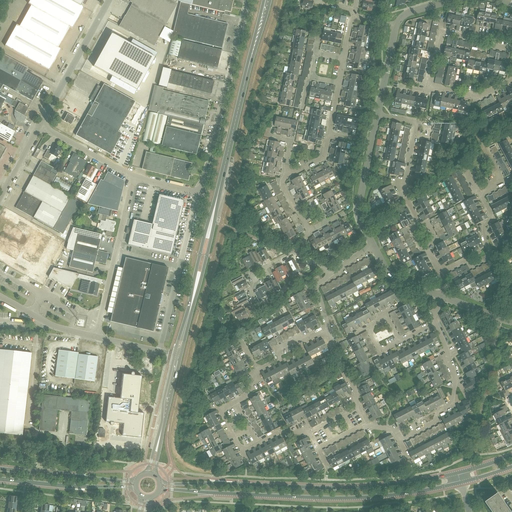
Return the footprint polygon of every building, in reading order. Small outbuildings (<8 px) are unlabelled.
[(30,0),(28,4),(32,6),(51,16),(59,0),(30,0)] [(59,0),(51,16),(69,26),(73,28),(84,7),(81,6),(70,0),(59,0)] [(154,46),(167,23),(178,4),(170,0),(130,0),(130,2),(132,3),(119,27),(154,46)] [(192,0),(191,5),(224,13),(225,11),(230,13),(233,1),(230,0),(192,0)] [(312,0),(304,0),(302,9),(312,11),(314,2),(312,1),(312,0)] [(376,3),(377,0),(365,0),(366,1),(364,1),(362,10),(372,12),(374,3),(376,3)] [(222,48),(228,24),(188,14),(190,5),(190,4),(180,2),(172,36),(222,48)] [(20,27),(39,37),(51,16),(32,6),(20,27)] [(482,27),(483,22),(485,13),(479,12),(477,21),(481,22),(480,26),(482,27)] [(465,32),(466,28),(468,19),(468,16),(469,15),(466,14),(465,18),(462,17),(460,26),(463,27),(463,31),(465,32)] [(493,24),(492,29),(495,29),(497,20),(498,16),(491,14),(489,23),(493,24)] [(454,25),(455,16),(449,15),(448,19),(446,19),(446,20),(445,24),(447,24),(451,25),(451,26),(450,25),(449,26),(448,28),(453,29),(454,25)] [(51,16),(39,37),(58,47),(69,26),(51,16)] [(459,31),(460,26),(462,17),(455,16),(454,25),(457,26),(456,30),(459,31)] [(474,34),(476,28),(473,27),(474,20),(468,19),(466,28),(470,28),(469,33),(474,34)] [(501,35),(501,30),(503,21),(497,20),(495,29),(499,30),(498,34),(501,35)] [(420,21),(420,23),(419,22),(418,29),(427,31),(429,24),(423,23),(423,22),(423,21),(421,21),(420,21)] [(39,37),(20,27),(17,25),(5,46),(27,58),(39,37)] [(427,31),(418,29),(415,28),(414,34),(417,35),(426,37),(427,31)] [(323,35),(322,40),(329,42),(330,33),(331,30),(325,29),(324,31),(323,35)] [(297,30),(296,36),(305,38),(306,32),(297,30)] [(358,36),(367,38),(368,33),(355,30),(354,32),(359,33),(358,36)] [(337,34),(330,33),(329,42),(335,43),(337,34)] [(118,80),(137,90),(155,58),(136,48),(139,43),(132,39),(130,44),(112,34),(93,66),(112,77),(109,81),(116,85),(118,80)] [(343,35),(337,34),(335,43),(341,44),(343,35)] [(417,35),(416,41),(425,43),(425,40),(435,42),(436,39),(426,37),(417,35)] [(292,42),(295,42),(304,44),(305,38),(296,36),(293,36),(293,38),(292,42)] [(61,49),(58,47),(39,37),(27,58),(49,70),(61,49)] [(171,40),(168,55),(178,57),(181,42),(171,40)] [(182,41),(181,46),(178,59),(217,68),(222,50),(182,41)] [(358,47),(365,49),(366,43),(352,41),(352,43),(356,44),(355,47),(358,47)] [(423,50),(425,43),(416,41),(414,48),(423,50)] [(293,49),(294,49),(302,51),(304,44),(295,42),(293,49)] [(456,46),(453,45),(452,49),(450,58),(456,59),(458,50),(455,49),(455,48),(456,48),(456,46)] [(450,58),(452,49),(446,47),(444,56),(450,58)] [(409,54),(418,56),(420,50),(410,48),(409,54)] [(294,49),(293,55),(302,57),(303,51),(302,51),(294,49)] [(458,50),(456,59),(463,60),(464,51),(458,50)] [(469,60),(470,57),(471,53),(464,51),(463,60),(469,62),(469,60)] [(356,58),(364,60),(366,54),(352,52),(352,54),(356,55),(356,58)] [(486,73),(487,69),(488,64),(484,63),(485,60),(487,53),(484,52),(482,59),(481,63),(480,72),(486,73)] [(0,55),(0,69),(38,91),(43,81),(26,71),(28,68),(1,53),(0,55)] [(493,70),(499,71),(501,62),(498,62),(499,58),(496,57),(495,61),(493,70)] [(469,62),(467,69),(473,70),(475,61),(469,60),(469,62)] [(489,60),(488,64),(487,69),(493,70),(495,61),(489,60)] [(416,69),(417,62),(408,61),(407,67),(416,69)] [(473,70),(480,72),(481,63),(475,61),(473,70)] [(292,62),(290,68),(299,70),(301,63),(292,62)] [(362,70),(363,65),(350,62),(349,65),(354,66),(354,69),(362,70)] [(508,64),(501,62),(499,71),(506,73),(508,64)] [(416,69),(407,67),(405,73),(414,75),(416,69)] [(449,67),(447,73),(456,75),(458,68),(449,67)] [(298,76),(299,70),(290,68),(289,74),(296,75),(296,76),(298,76)] [(32,101),(38,91),(0,69),(0,90),(3,85),(32,101)] [(171,71),(168,81),(168,83),(192,89),(211,93),(214,81),(171,71)] [(287,73),(286,80),(294,82),(296,76),(296,75),(289,74),(287,73)] [(405,73),(404,79),(413,81),(414,78),(424,80),(425,77),(418,76),(414,75),(405,73)] [(445,85),(454,87),(455,81),(446,79),(445,85)] [(286,80),(284,86),(293,88),(294,82),(286,80)] [(135,101),(131,99),(104,84),(101,90),(97,87),(90,99),(94,102),(125,119),(126,119),(131,122),(140,106),(135,102),(135,101)] [(315,98),(318,84),(315,84),(314,89),(311,88),(310,97),(315,98)] [(166,127),(201,135),(204,124),(205,125),(206,120),(205,120),(209,102),(163,90),(163,88),(154,86),(148,111),(157,113),(169,116),(166,127)] [(326,100),(328,87),(326,86),(325,91),(322,90),(320,99),(326,100)] [(348,96),(357,98),(358,92),(344,89),(344,92),(349,93),(348,96)] [(398,89),(395,103),(394,105),(401,106),(401,104),(403,95),(400,94),(400,90),(398,89)] [(404,91),(403,95),(401,104),(408,105),(409,96),(406,95),(407,91),(404,91)] [(410,92),(409,96),(408,105),(414,107),(416,98),(412,97),(413,92),(410,92)] [(433,108),(434,105),(440,107),(442,98),(438,97),(439,92),(437,92),(434,104),(431,104),(430,108),(433,108)] [(1,93),(0,93),(0,96),(5,100),(4,102),(11,105),(14,101),(14,100),(7,97),(4,95),(2,94),(1,93)] [(443,93),(442,98),(440,107),(446,108),(448,99),(445,98),(446,94),(443,93)] [(511,104),(511,98),(510,95),(507,97),(504,93),(502,94),(504,98),(509,106),(511,104)] [(452,95),(449,94),(448,99),(446,108),(453,109),(454,100),(451,99),(452,95)] [(423,95),(422,99),(420,108),(426,109),(428,100),(424,99),(425,95),(423,95)] [(455,96),(454,100),(453,109),(452,112),(458,113),(459,110),(460,101),(457,101),(458,96),(455,96)] [(503,109),(504,111),(507,110),(506,108),(509,106),(504,98),(501,100),(499,96),(497,97),(500,103),(503,109)] [(459,110),(465,112),(467,103),(463,102),(464,98),(461,97),(460,101),(459,110)] [(289,107),(291,100),(282,98),(281,105),(289,107)] [(11,105),(16,108),(15,111),(14,116),(15,119),(16,120),(17,121),(19,122),(21,122),(23,122),(24,122),(24,121),(25,120),(27,117),(24,116),(28,108),(14,100),(14,101),(11,105)] [(342,102),(347,103),(346,106),(354,108),(356,103),(342,100),(342,102)] [(118,132),(125,119),(94,102),(87,114),(80,127),(78,126),(76,130),(78,131),(76,135),(110,155),(122,134),(118,132)] [(499,114),(504,111),(503,109),(500,103),(494,106),(499,114)] [(493,117),(499,114),(494,106),(489,109),(493,117)] [(312,115),(326,118),(327,115),(321,114),(322,111),(313,109),(312,115)] [(487,120),(493,117),(489,109),(483,112),(487,120)] [(201,135),(166,127),(163,138),(162,138),(167,117),(149,112),(142,142),(160,146),(161,140),(163,140),(161,146),(196,155),(201,135)] [(67,114),(65,118),(63,121),(71,125),(73,121),(75,122),(76,120),(79,122),(80,119),(77,118),(76,119),(67,114)] [(343,117),(340,130),(342,131),(343,126),(346,127),(348,118),(343,117)] [(282,118),(279,132),(281,133),(282,128),(285,128),(287,120),(282,118)] [(353,133),(354,128),(357,129),(359,120),(353,119),(350,133),(353,133)] [(325,126),(319,125),(320,122),(311,120),(310,125),(324,128),(325,126)] [(293,121),(290,134),(292,135),(293,130),(296,131),(298,122),(293,121)] [(0,136),(9,142),(15,132),(13,131),(1,124),(1,123),(0,122),(0,136)] [(391,129),(400,131),(402,124),(393,123),(391,129)] [(444,129),(444,130),(453,132),(456,132),(457,126),(454,126),(455,126),(445,124),(445,125),(445,127),(444,129)] [(399,137),(400,131),(391,129),(390,135),(399,137)] [(322,139),(322,136),(317,135),(318,132),(309,131),(306,130),(305,135),(308,136),(322,139)] [(322,139),(308,136),(305,135),(304,141),(316,143),(316,140),(321,141),(322,139)] [(398,143),(399,137),(390,135),(389,141),(398,143)] [(442,142),(442,143),(451,145),(453,145),(454,138),(452,138),(443,136),(442,140),(442,142)] [(284,147),(279,146),(280,143),(271,141),(268,140),(267,146),(270,146),(284,149),(284,147)] [(502,150),(510,146),(507,140),(499,144),(502,150)] [(421,145),(417,144),(416,147),(421,147),(430,149),(431,143),(422,141),(421,145)] [(49,160),(49,159),(52,154),(57,157),(62,148),(55,145),(54,144),(50,151),(47,150),(44,157),(49,160)] [(192,163),(155,154),(155,152),(153,151),(154,146),(151,146),(149,153),(146,152),(142,169),(147,171),(187,181),(189,172),(190,172),(192,163)] [(345,154),(346,149),(332,146),(332,149),(337,150),(336,153),(345,154)] [(511,151),(511,149),(510,146),(502,150),(505,155),(511,151)] [(429,156),(430,149),(421,147),(420,151),(416,150),(415,153),(419,154),(429,156)] [(277,154),(269,152),(268,157),(281,160),(282,158),(277,157),(277,154)] [(77,155),(77,156),(74,154),(64,172),(77,179),(87,161),(78,156),(79,156),(77,155)] [(394,162),(395,155),(386,154),(385,160),(392,162),(394,162)] [(427,162),(429,156),(419,154),(419,157),(414,156),(414,159),(418,160),(427,162)] [(344,160),(330,157),(330,159),(333,160),(335,160),(334,163),(343,165),(343,164),(347,165),(348,160),(344,160)] [(39,165),(34,175),(51,185),(57,175),(59,171),(46,164),(42,161),(39,165)] [(263,167),(265,168),(279,171),(280,168),(275,167),(275,164),(267,162),(264,162),(263,167)] [(89,181),(92,182),(96,174),(93,173),(95,169),(94,168),(94,167),(91,165),(90,166),(88,165),(85,172),(82,171),(81,173),(87,176),(86,179),(89,181)] [(323,166),(330,179),(335,176),(335,177),(340,175),(339,173),(333,168),(331,169),(331,168),(328,170),(325,165),(323,166)] [(321,173),(325,181),(330,179),(323,166),(321,167),(324,172),(321,173)] [(425,174),(426,168),(417,166),(416,170),(412,169),(411,171),(416,172),(425,174)] [(272,177),(273,175),(274,172),(279,173),(279,171),(265,168),(263,167),(262,173),(268,174),(268,176),(272,177)] [(404,170),(400,169),(391,168),(390,174),(399,176),(400,172),(404,173),(404,170)] [(455,182),(454,179),(463,174),(460,168),(450,173),(452,177),(444,181),(447,187),(455,182)] [(314,171),(320,184),(325,181),(321,173),(318,175),(316,170),(314,171)] [(312,172),(314,177),(311,178),(315,186),(320,184),(314,171),(312,172)] [(122,191),(125,181),(108,172),(106,175),(105,177),(103,181),(122,191)] [(424,181),(425,174),(416,172),(415,176),(411,175),(409,181),(416,182),(416,179),(424,181)] [(33,176),(15,208),(32,217),(33,218),(35,218),(34,219),(37,221),(37,220),(63,234),(65,230),(76,211),(79,206),(81,202),(72,197),(51,185),(34,175),(33,175),(32,176),(33,176)] [(52,184),(68,193),(72,185),(57,177),(52,184)] [(289,187),(290,188),(302,182),(300,177),(292,181),(293,184),(288,186),(288,187),(289,187)] [(92,182),(89,181),(86,179),(85,179),(76,196),(87,203),(97,185),(92,182)] [(120,200),(122,191),(103,181),(101,180),(93,194),(120,200)] [(297,191),(305,186),(302,182),(290,188),(291,190),(290,190),(290,191),(295,188),(297,191)] [(458,188),(455,182),(447,187),(450,192),(458,188)] [(259,190),(262,196),(270,192),(267,186),(265,183),(257,186),(259,190)] [(379,191),(377,193),(380,199),(382,197),(383,197),(391,193),(389,190),(393,188),(392,185),(391,185),(389,186),(382,190),(379,191)] [(294,196),(295,198),(308,191),(305,186),(297,191),(298,193),(293,196),(293,197),(294,196)] [(461,194),(458,188),(450,192),(453,198),(461,194)] [(300,198),(302,200),(303,203),(307,201),(305,199),(310,196),(308,191),(295,198),(296,199),(295,200),(300,198)] [(321,201),(322,202),(334,196),(331,191),(323,195),(325,198),(320,201),(321,201)] [(383,197),(380,199),(383,204),(385,202),(385,203),(394,199),(392,195),(396,193),(395,191),(391,193),(383,197)] [(262,196),(265,201),(273,197),(270,192),(262,196)] [(87,204),(99,207),(112,210),(118,211),(120,200),(93,194),(87,204)] [(464,199),(461,194),(453,198),(456,204),(464,199)] [(418,203),(415,205),(416,207),(420,205),(428,201),(425,195),(417,199),(418,203)] [(329,205),(337,201),(334,196),(322,202),(322,204),(321,204),(322,205),(327,202),(329,205)] [(463,202),(466,208),(474,204),(473,201),(477,199),(475,196),(463,202)] [(174,199),(169,197),(168,200),(159,198),(158,197),(158,198),(157,205),(152,224),(134,220),(128,245),(171,255),(177,230),(175,230),(177,220),(179,221),(183,204),(183,203),(174,201),(174,199)] [(265,201),(268,207),(276,203),(273,197),(265,201)] [(394,199),(385,203),(388,209),(397,204),(395,201),(399,199),(397,197),(394,199)] [(507,208),(511,205),(511,204),(508,197),(503,200),(507,208)] [(501,211),(507,208),(503,200),(497,203),(501,211)] [(326,210),(327,212),(339,205),(337,201),(329,205),(330,207),(325,210),(325,211),(326,210)] [(431,206),(428,201),(420,205),(421,208),(418,210),(419,213),(423,211),(431,206)] [(466,208),(469,214),(477,209),(476,206),(480,204),(478,201),(474,204),(466,208)] [(268,207),(271,213),(279,209),(276,203),(268,207)] [(497,203),(491,206),(496,214),(501,211),(497,203)] [(342,210),(339,205),(327,212),(327,213),(326,214),(327,214),(332,212),(334,215),(342,210)] [(435,215),(431,206),(423,211),(424,214),(420,216),(423,221),(429,218),(427,216),(429,215),(430,217),(435,215)] [(101,221),(99,229),(113,232),(115,222),(106,220),(107,216),(110,217),(112,210),(99,207),(98,214),(99,214),(98,220),(101,221)] [(481,207),(477,209),(469,214),(472,219),(480,215),(479,212),(483,210),(481,207)] [(406,215),(410,213),(407,208),(402,211),(403,214),(402,214),(400,212),(395,214),(396,216),(397,217),(400,223),(408,219),(406,215)] [(271,213),(274,218),(282,214),(279,209),(271,213)] [(440,217),(440,218),(437,220),(432,222),(431,223),(432,226),(433,225),(438,223),(441,221),(450,217),(453,215),(450,210),(447,212),(447,211),(439,215),(440,217)] [(478,224),(483,221),(482,217),(485,215),(484,213),(480,215),(472,219),(475,225),(478,224)] [(277,224),(279,223),(285,220),(282,214),(274,218),(277,224)] [(403,229),(406,227),(411,224),(409,221),(413,219),(412,217),(408,219),(400,223),(403,229)] [(453,222),(450,217),(441,221),(444,226),(453,222)] [(287,218),(285,220),(279,223),(282,228),(290,224),(287,218)] [(342,221),(341,221),(347,234),(352,231),(348,223),(345,225),(342,220),(342,221)] [(8,221),(0,235),(0,249),(40,272),(54,247),(8,221)] [(342,236),(347,234),(341,221),(339,222),(339,221),(338,222),(341,227),(338,228),(342,236)] [(447,232),(456,228),(453,222),(444,226),(447,232)] [(489,234),(493,232),(502,228),(499,222),(490,227),(492,230),(488,232),(489,234)] [(282,228),(285,234),(293,230),(290,224),(282,228)] [(333,226),(331,226),(338,239),(342,236),(338,228),(336,230),(333,224),(332,225),(333,226)] [(329,233),(333,241),(338,239),(331,226),(330,227),(329,226),(329,227),(331,232),(329,233)] [(68,242),(66,248),(73,250),(107,258),(108,253),(98,251),(101,239),(102,234),(73,228),(68,242)] [(459,234),(456,228),(447,232),(449,236),(446,237),(447,240),(450,238),(459,234)] [(492,240),(496,238),(504,234),(502,228),(493,232),(495,236),(491,238),(492,240)] [(293,230),(285,234),(288,240),(296,236),(293,230)] [(323,231),(322,231),(328,244),(333,241),(329,233),(326,235),(323,230),(323,231)] [(322,237),(319,239),(323,246),(328,244),(322,231),(320,232),(320,231),(319,232),(322,237)] [(397,232),(392,234),(389,236),(392,242),(400,238),(402,236),(399,231),(397,232)] [(507,240),(504,234),(496,238),(498,241),(494,243),(497,248),(502,246),(501,243),(507,240)] [(315,250),(318,249),(323,246),(319,239),(316,240),(314,235),(313,235),(314,236),(312,236),(313,238),(309,239),(315,250)] [(479,238),(477,235),(471,238),(476,246),(479,244),(481,248),(484,247),(479,238)] [(403,243),(400,238),(392,242),(394,248),(403,243)] [(478,250),(476,246),(471,238),(466,241),(470,249),(473,247),(475,251),(478,250)] [(472,253),(470,249),(466,241),(460,244),(464,252),(468,250),(470,254),(472,253)] [(447,247),(444,242),(441,243),(435,246),(437,249),(433,251),(435,254),(439,252),(447,247)] [(406,249),(403,243),(394,248),(397,253),(406,249)] [(438,259),(442,257),(450,253),(447,247),(439,252),(440,255),(436,257),(438,259)] [(397,253),(400,259),(408,254),(406,249),(397,253)] [(73,250),(69,267),(93,272),(96,261),(105,263),(107,258),(73,250)] [(253,253),(257,261),(258,263),(261,261),(262,262),(270,258),(265,250),(258,254),(256,251),(253,253)] [(400,259),(403,265),(412,260),(410,257),(413,255),(419,252),(418,250),(408,254),(400,259)] [(257,261),(253,253),(252,252),(249,253),(250,256),(243,260),(247,269),(253,266),(255,265),(254,263),(257,261)] [(416,265),(425,261),(423,257),(427,255),(425,253),(413,259),(416,265)] [(453,259),(450,253),(442,257),(443,261),(439,263),(441,265),(453,259)] [(168,268),(131,259),(125,258),(110,321),(153,332),(159,305),(160,305),(159,305),(162,295),(162,294),(168,268)] [(428,259),(425,261),(416,265),(419,271),(427,266),(426,263),(430,261),(428,259)] [(284,267),(288,274),(289,277),(292,275),(291,273),(299,269),(294,260),(289,262),(286,264),(287,265),(284,267)] [(431,264),(427,266),(419,271),(422,277),(425,275),(427,278),(432,275),(429,269),(432,267),(431,264)] [(282,277),(288,274),(284,267),(283,265),(278,268),(278,270),(273,273),(276,280),(278,283),(281,281),(280,279),(282,277)] [(473,277),(472,273),(468,275),(467,272),(463,266),(461,267),(464,273),(466,276),(470,285),(476,282),(475,280),(473,277)] [(374,267),(369,270),(373,278),(379,275),(374,267)] [(54,268),(49,277),(71,289),(77,277),(79,274),(54,268)] [(373,278),(369,270),(363,273),(368,281),(373,278)] [(486,274),(490,283),(496,280),(492,271),(486,274)] [(363,273),(358,276),(362,284),(368,281),(363,273)] [(79,274),(77,277),(90,280),(90,282),(82,280),(80,291),(89,294),(97,296),(99,284),(97,284),(98,279),(98,278),(79,274)] [(485,286),(490,283),(486,274),(481,277),(485,286)] [(356,287),(362,284),(358,276),(352,279),(354,283),(356,287)] [(460,279),(464,288),(470,285),(466,276),(460,279)] [(244,290),(246,289),(249,287),(245,279),(244,280),(242,277),(232,282),(234,285),(236,284),(241,292),(244,290)] [(481,277),(475,280),(476,282),(479,288),(485,286),(481,277)] [(264,284),(265,286),(269,293),(277,289),(278,291),(281,289),(278,283),(276,280),(273,281),(272,279),(270,281),(264,284)] [(459,291),(464,288),(460,279),(454,282),(459,291)] [(354,283),(349,286),(353,294),(359,291),(356,287),(354,283)] [(270,295),(269,293),(265,286),(257,290),(258,292),(255,293),(260,303),(263,301),(262,299),(270,295)] [(349,286),(343,289),(347,297),(353,294),(349,286)] [(338,292),(342,300),(347,297),(343,289),(338,292)] [(237,304),(238,307),(241,306),(248,302),(246,299),(248,298),(247,296),(244,290),(241,292),(235,295),(239,303),(237,304)] [(293,296),(296,301),(305,296),(304,293),(306,291),(305,290),(303,291),(293,296)] [(394,290),(388,293),(392,301),(396,299),(397,302),(400,301),(394,290)] [(338,292),(332,295),(336,303),(342,300),(338,292)] [(391,306),(394,304),(392,301),(388,293),(383,296),(387,304),(390,302),(391,306)] [(332,295),(326,298),(330,306),(336,303),(332,295)] [(296,301),(298,305),(312,297),(311,296),(307,298),(305,296),(296,301)] [(383,296),(377,299),(381,307),(384,305),(386,308),(388,307),(387,304),(383,296)] [(298,305),(300,308),(309,303),(308,300),(312,298),(312,297),(298,305)] [(371,302),(375,310),(379,308),(380,311),(383,310),(381,307),(377,299),(371,302)] [(366,305),(368,309),(370,313),(373,311),(375,314),(377,313),(375,310),(371,302),(366,305)] [(314,307),(313,305),(311,306),(309,303),(300,308),(302,312),(311,307),(312,308),(314,307)] [(410,310),(407,305),(399,309),(402,314),(410,310)] [(243,309),(241,306),(238,307),(231,311),(233,314),(236,313),(240,321),(248,316),(244,308),(243,309)] [(439,315),(441,319),(451,314),(449,310),(450,310),(449,308),(447,309),(448,311),(439,315)] [(368,309),(362,312),(366,320),(370,318),(371,322),(374,320),(370,313),(368,309)] [(413,316),(410,310),(402,314),(405,320),(413,316)] [(368,323),(366,320),(362,312),(357,315),(361,323),(364,321),(366,324),(368,323)] [(285,318),(289,326),(295,323),(291,314),(285,318)] [(453,318),(451,314),(441,319),(443,323),(453,318)] [(315,315),(309,318),(313,327),(317,325),(318,328),(321,327),(315,315)] [(357,315),(351,318),(355,326),(358,324),(360,327),(363,326),(361,323),(357,315)] [(416,321),(413,316),(405,320),(408,326),(416,321)] [(453,318),(443,323),(446,327),(449,326),(455,322),(457,321),(455,317),(453,318)] [(285,318),(279,320),(284,329),(289,326),(285,318)] [(309,318),(304,321),(308,329),(311,328),(313,331),(315,330),(313,327),(309,318)] [(345,321),(346,322),(349,329),(353,327),(354,330),(357,329),(355,326),(351,318),(345,321)] [(284,329),(279,320),(274,323),(278,332),(284,329)] [(307,334),(310,333),(308,329),(304,321),(298,324),(302,333),(305,331),(307,334)] [(416,321),(408,326),(411,332),(419,327),(416,321)] [(457,321),(455,322),(449,326),(451,329),(447,331),(449,333),(452,331),(460,327),(457,321)] [(342,325),(347,334),(351,332),(349,329),(346,322),(342,325)] [(277,336),(280,335),(278,332),(274,323),(268,326),(272,335),(275,333),(277,336)] [(267,338),(272,335),(268,326),(262,329),(267,338)] [(463,332),(460,327),(452,331),(454,335),(451,336),(452,339),(455,337),(463,332)] [(455,344),(458,342),(466,338),(463,332),(455,337),(457,340),(453,342),(455,344)] [(430,335),(431,338),(435,345),(435,344),(439,342),(434,333),(430,335)] [(349,341),(352,346),(360,342),(357,337),(349,341)] [(428,340),(426,337),(424,338),(426,341),(430,350),(436,346),(435,344),(435,345),(431,338),(428,340)] [(469,344),(466,338),(458,342),(459,346),(456,347),(458,350),(461,348),(469,344)] [(318,343),(322,351),(328,348),(324,340),(320,342),(318,339),(316,340),(318,343)] [(274,351),(269,341),(268,340),(262,343),(266,351),(270,349),(271,353),(274,351)] [(419,341),(420,344),(424,352),(430,350),(426,341),(423,343),(421,340),(419,341)] [(316,354),(322,351),(318,343),(314,345),(313,342),(310,343),(312,346),(316,354)] [(352,346),(355,352),(363,348),(360,342),(352,346)] [(234,345),(224,350),(227,354),(236,349),(235,346),(237,345),(236,343),(234,344),(234,345)] [(262,343),(257,346),(261,354),(264,352),(266,355),(268,354),(266,351),(262,343)] [(415,343),(413,344),(415,347),(419,355),(424,352),(420,344),(417,346),(415,343)] [(307,344),(305,346),(308,352),(310,356),(311,357),(316,354),(312,346),(309,348),(307,344)] [(460,356),(469,351),(472,350),(469,344),(461,348),(462,351),(459,353),(460,356)] [(263,357),(261,354),(257,346),(251,349),(255,357),(259,355),(260,358),(263,357)] [(407,347),(409,350),(413,358),(419,355),(415,347),(411,349),(410,346),(407,347)] [(25,415),(32,353),(2,350),(2,347),(0,347),(0,433),(22,436),(25,415)] [(355,352),(357,358),(366,353),(363,348),(355,352)] [(236,349),(227,354),(229,358),(238,353),(238,352),(236,349)] [(402,350),(403,353),(408,361),(413,358),(409,350),(406,352),(404,349),(402,350)] [(98,357),(78,354),(78,353),(59,350),(55,376),(75,379),(94,381),(98,357)] [(389,353),(390,356),(395,364),(401,361),(396,353),(393,354),(391,351),(389,353)] [(400,355),(398,351),(396,353),(401,361),(402,364),(408,361),(403,353),(400,355)] [(471,357),(469,351),(460,356),(462,359),(459,360),(460,363),(463,361),(471,357)] [(238,353),(229,358),(231,362),(240,357),(239,354),(238,353)] [(357,358),(360,363),(367,360),(369,359),(366,353),(357,358)] [(314,364),(311,357),(310,356),(307,357),(305,354),(303,355),(304,359),(308,367),(314,364)] [(389,367),(395,364),(390,356),(387,357),(386,354),(383,355),(385,359),(389,367)] [(240,357),(231,362),(233,366),(242,361),(242,360),(240,357)] [(297,358),(299,362),(303,370),(308,367),(304,359),(301,360),(299,357),(297,358)] [(380,357),(378,358),(383,368),(384,370),(389,367),(385,359),(382,360),(380,357)] [(471,357),(463,361),(465,364),(462,366),(463,368),(466,366),(474,362),(471,357)] [(373,361),(378,370),(383,368),(378,358),(373,361)] [(297,373),(303,370),(299,362),(296,363),(294,360),(291,361),(293,365),(297,373)] [(357,365),(359,369),(369,364),(367,360),(360,363),(357,365)] [(242,361),(233,366),(235,369),(244,365),(243,362),(242,361)] [(423,365),(426,370),(434,366),(431,361),(429,361),(423,365)] [(477,368),(474,362),(466,366),(468,370),(465,372),(466,374),(474,370),(477,368)] [(284,375),(290,372),(286,364),(282,366),(281,363),(278,364),(280,367),(284,375)] [(290,372),(292,376),(297,373),(293,365),(290,366),(288,363),(286,364),(290,372)] [(359,369),(361,373),(371,368),(369,364),(359,369)] [(244,365),(235,369),(237,373),(246,368),(244,365)] [(279,378),(284,375),(280,367),(277,369),(275,366),(273,367),(274,370),(279,378)] [(437,372),(434,366),(426,370),(429,376),(437,372)] [(246,368),(237,373),(239,378),(238,378),(239,380),(241,379),(240,377),(248,373),(247,370),(246,368)] [(281,382),(279,378),(274,370),(271,372),(270,368),(267,370),(269,373),(273,381),(276,385),(281,382)] [(371,368),(361,373),(364,377),(373,372),(371,368)] [(477,376),(474,370),(466,374),(468,377),(465,379),(466,381),(474,377),(477,376)] [(267,384),(273,381),(269,373),(266,375),(264,371),(261,373),(267,384)] [(138,412),(138,407),(142,376),(134,375),(134,374),(134,373),(133,372),(132,372),(131,372),(131,373),(131,374),(131,375),(123,374),(120,398),(108,397),(106,422),(110,422),(110,424),(110,425),(111,425),(112,426),(113,425),(114,424),(114,423),(115,423),(115,425),(118,426),(118,423),(123,424),(122,436),(141,438),(144,413),(138,412)] [(437,372),(429,376),(432,382),(440,377),(437,372)] [(443,383),(440,377),(432,382),(435,387),(443,383)] [(474,377),(466,381),(468,385),(464,387),(466,389),(475,384),(477,383),(474,377)] [(502,398),(505,396),(505,397),(510,394),(507,390),(510,388),(506,380),(501,382),(505,390),(500,392),(502,398)] [(244,392),(242,388),(239,384),(241,383),(240,381),(238,382),(239,383),(234,385),(239,394),(244,392)] [(358,385),(359,389),(361,393),(370,388),(367,381),(358,385)] [(346,382),(340,385),(344,393),(348,391),(349,394),(352,393),(346,382)] [(233,383),(228,386),(232,394),(235,392),(237,396),(239,394),(234,385),(233,383)] [(477,388),(475,384),(466,389),(468,393),(476,389),(477,390),(479,389),(478,387),(477,388)] [(346,396),(344,393),(340,385),(334,388),(337,393),(339,396),(342,394),(344,397),(346,396)] [(234,397),(232,394),(228,386),(222,389),(226,397),(230,395),(232,398),(234,397)] [(361,393),(363,397),(371,393),(372,392),(370,388),(361,393)] [(209,392),(211,395),(215,403),(219,401),(220,404),(223,403),(221,400),(216,392),(215,389),(209,392)] [(222,389),(216,392),(221,400),(224,398),(226,401),(228,400),(226,397),(222,389)] [(254,405),(262,401),(259,395),(261,394),(259,391),(253,395),(254,397),(251,399),(254,405)] [(337,393),(331,396),(335,404),(341,401),(339,396),(337,393)] [(371,393),(363,397),(365,400),(361,402),(363,405),(366,403),(374,398),(371,393)] [(439,394),(436,396),(440,405),(444,404),(439,394)] [(57,410),(71,412),(69,434),(86,436),(90,400),(43,395),(39,431),(55,432),(57,410)] [(335,404),(331,396),(326,399),(330,407),(335,404)] [(436,396),(431,398),(436,408),(440,405),(436,396)] [(377,404),(374,398),(366,403),(368,406),(364,408),(366,410),(369,408),(377,404)] [(431,398),(428,400),(432,410),(436,408),(431,398)] [(326,399),(320,402),(324,410),(330,407),(326,399)] [(417,403),(421,411),(424,410),(426,413),(428,412),(424,402),(423,400),(417,403)] [(428,400),(424,402),(428,412),(432,410),(428,400)] [(462,402),(464,405),(467,412),(468,412),(472,409),(472,411),(474,410),(473,407),(471,408),(467,400),(462,402)] [(265,406),(262,401),(254,405),(257,411),(265,406)] [(320,402),(314,405),(319,413),(324,410),(320,402)] [(417,403),(411,406),(416,414),(419,413),(421,416),(423,415),(421,411),(417,403)] [(310,417),(312,421),(315,426),(317,424),(315,420),(313,416),(309,408),(307,404),(302,407),(303,410),(307,419),(310,417)] [(380,409),(377,404),(369,408),(371,411),(367,413),(368,416),(372,414),(380,409)] [(460,412),(463,416),(469,413),(468,412),(467,412),(464,405),(461,407),(459,404),(457,405),(460,412)] [(314,405),(309,408),(313,416),(316,414),(320,423),(323,421),(319,413),(314,405)] [(494,415),(496,420),(505,415),(503,412),(508,410),(506,405),(500,408),(501,411),(494,415)] [(268,412),(265,406),(257,411),(259,416),(268,412)] [(416,414),(411,406),(406,409),(410,417),(413,415),(415,419),(417,418),(416,414)] [(303,417),(305,420),(307,419),(303,410),(302,407),(296,410),(300,418),(303,417)] [(371,421),(376,419),(383,415),(380,409),(372,414),(374,417),(370,419),(371,421)] [(406,409),(400,412),(404,420),(407,418),(409,422),(412,421),(410,417),(406,409)] [(217,410),(213,412),(206,416),(209,422),(217,418),(215,415),(218,413),(217,410)] [(296,410),(290,413),(294,421),(298,419),(299,423),(302,422),(300,418),(296,410)] [(465,420),(463,416),(460,412),(457,414),(455,410),(453,412),(454,415),(459,423),(465,420)] [(262,422),(271,417),(268,412),(259,416),(262,422)] [(406,424),(404,420),(400,412),(394,415),(398,423),(402,421),(404,425),(406,424)] [(296,424),(294,421),(290,413),(285,416),(289,424),(292,422),(294,426),(296,424)] [(449,418),(453,426),(459,423),(454,415),(451,416),(449,413),(447,414),(449,418)] [(496,420),(499,425),(511,417),(511,416),(506,418),(505,415),(496,420)] [(212,428),(214,427),(220,424),(218,420),(221,419),(220,416),(217,418),(209,422),(212,428)] [(453,426),(449,418),(446,419),(444,416),(441,417),(447,429),(453,426)] [(273,423),(271,417),(262,422),(265,427),(273,423)] [(511,417),(499,425),(501,429),(510,425),(508,422),(511,419),(511,417)] [(277,429),(273,423),(265,427),(268,433),(277,429)] [(511,429),(511,427),(511,428),(510,425),(501,429),(504,434),(511,429)] [(201,433),(204,439),(212,434),(209,429),(201,433)] [(447,443),(453,440),(449,432),(443,435),(447,443)] [(212,434),(204,439),(207,444),(215,440),(212,434)] [(381,441),(383,447),(392,442),(390,439),(393,437),(392,435),(389,437),(388,437),(385,439),(384,439),(382,436),(382,437),(376,440),(373,441),(375,444),(378,442),(381,441)] [(442,446),(447,443),(443,435),(438,438),(442,446)] [(275,438),(277,441),(281,449),(287,446),(283,438),(279,440),(277,437),(275,438)] [(297,443),(300,449),(308,444),(306,441),(309,439),(308,437),(303,440),(297,443)] [(436,449),(442,446),(438,438),(432,441),(436,449)] [(207,444),(210,450),(218,446),(215,440),(207,444)] [(275,452),(281,449),(277,441),(273,443),(272,440),(269,441),(271,444),(275,452)] [(362,443),(367,451),(372,448),(368,440),(362,443)] [(346,451),(350,459),(353,458),(354,461),(357,459),(355,457),(351,448),(348,450),(346,446),(343,441),(341,442),(343,447),(346,451)] [(395,441),(392,442),(383,447),(386,452),(394,448),(393,445),(396,443),(395,441)] [(436,449),(432,441),(426,444),(431,452),(436,449)] [(270,455),(275,452),(271,444),(268,446),(266,443),(264,444),(265,447),(270,455)] [(300,449),(302,454),(311,450),(309,447),(312,445),(311,443),(308,444),(300,449)] [(361,454),(367,451),(362,443),(357,445),(361,454)] [(221,444),(218,446),(210,450),(213,456),(223,450),(224,449),(221,444)] [(226,448),(224,449),(223,450),(226,456),(234,451),(233,448),(236,446),(234,444),(226,448)] [(425,455),(431,452),(426,444),(421,447),(425,455)] [(355,457),(361,454),(357,445),(351,448),(355,457)] [(258,447),(260,450),(264,458),(270,455),(265,447),(262,449),(261,446),(258,447)] [(396,450),(399,448),(398,446),(394,448),(386,452),(389,458),(397,454),(397,453),(396,450)] [(332,453),(334,457),(339,465),(344,462),(340,454),(337,456),(335,452),(332,447),(329,448),(332,453)] [(419,458),(425,455),(421,447),(415,450),(419,458)] [(258,461),(264,458),(260,450),(257,452),(255,448),(253,450),(254,453),(258,461)] [(302,454),(305,460),(314,456),(312,452),(315,451),(314,448),(311,450),(302,454)] [(229,462),(231,461),(237,457),(235,454),(239,452),(237,450),(234,451),(226,456),(229,462)] [(409,453),(414,461),(419,458),(415,450),(409,453)] [(253,464),(258,461),(254,453),(251,455),(249,451),(247,453),(253,464)] [(344,462),(350,459),(346,451),(340,454),(344,462)] [(401,452),(397,453),(397,454),(389,458),(392,464),(394,463),(400,459),(398,456),(402,454),(401,452)] [(310,464),(317,461),(315,458),(318,456),(317,454),(314,456),(305,460),(309,466),(310,465),(310,464)] [(237,457),(231,461),(233,464),(243,459),(240,455),(237,457)] [(333,468),(339,465),(334,457),(329,460),(333,468)] [(406,462),(404,457),(400,459),(394,463),(396,467),(406,462)] [(245,464),(243,459),(233,464),(235,469),(245,464)] [(310,465),(312,469),(322,464),(320,460),(317,461),(310,464),(310,465)] [(408,466),(406,462),(396,467),(398,471),(408,466)] [(312,469),(315,473),(324,468),(322,464),(312,469)] [(510,511),(497,494),(486,502),(493,511),(510,511)]
